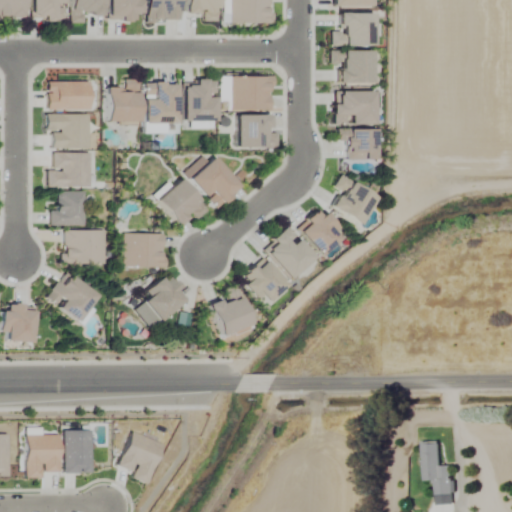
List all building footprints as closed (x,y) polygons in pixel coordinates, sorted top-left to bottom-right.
[(22,0),(0,0),(0,19),(22,20),(22,0)] [(27,0),(28,22),(60,22),(60,0),(27,0)] [(79,25),(79,17),(99,17),(98,0),(66,0),(67,25),(79,25)] [(104,0),(104,21),(136,22),(136,0),(104,0)] [(142,0),(143,23),(177,22),(176,0),(142,0)] [(268,0),(225,0),(226,26),(269,26),(268,0)] [(328,0),(328,9),(369,8),(369,0),(328,0)] [(371,15),(337,15),(337,33),(328,33),(328,47),(371,47),(371,15)] [(327,52),(327,67),(336,67),(336,84),(368,84),(368,52),(327,52)] [(226,111),(268,111),(268,78),(226,78),(226,111)] [(102,123),(135,123),(135,80),(121,80),(121,90),(102,90),(102,123)] [(179,122),(211,122),(211,81),(192,81),(192,87),(179,87),(179,122)] [(173,125),(173,84),(140,84),(140,125),(173,125)] [(371,93),(333,93),(333,106),(330,106),(330,126),(371,126),(371,93)] [(233,149),(273,149),(273,135),(266,135),(266,117),(233,117),(233,149)] [(372,131),(333,131),(333,144),(343,144),(343,162),(372,162),(372,131)] [(210,211),(236,191),(212,159),(185,178),(210,211)] [(327,211),(356,228),(373,198),(338,178),(331,189),(338,193),(327,211)] [(153,203),(175,226),(186,216),(192,222),(204,210),(175,181),(153,203)] [(80,192),(53,192),(53,211),(45,211),(45,227),(80,227),(80,192)] [(321,216),(318,219),(313,213),(293,230),(317,258),(340,239),(321,216)] [(268,241),(272,247),(263,253),(284,281),(311,262),(285,228),(268,241)] [(99,266),(99,231),(58,231),(58,266),(99,266)] [(118,269),(160,269),(160,235),(118,235),(118,269)] [(237,279),(261,307),(283,289),(260,261),(237,279)] [(146,299),(130,311),(146,332),(184,301),(164,276),(142,294),(146,299)] [(93,296),(64,277),(58,287),(52,283),(41,302),(76,324),(93,296)] [(206,306),(218,339),(248,328),(233,287),(218,292),(222,301),(206,306)] [(0,334),(3,335),(3,344),(30,345),(31,307),(0,306),(0,334)] [(423,481),(435,481),(435,494),(453,493),(453,465),(441,466),(440,441),(423,442),(423,481)]
